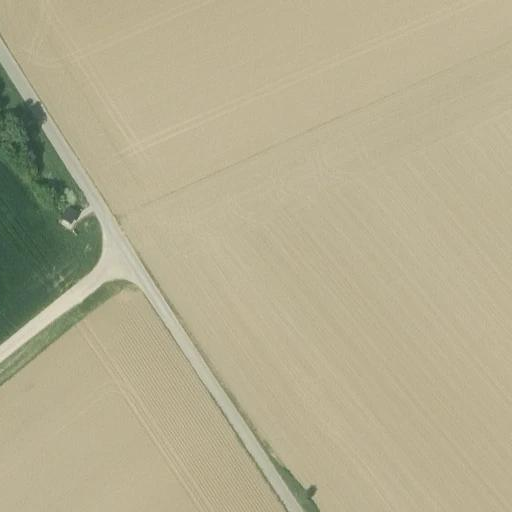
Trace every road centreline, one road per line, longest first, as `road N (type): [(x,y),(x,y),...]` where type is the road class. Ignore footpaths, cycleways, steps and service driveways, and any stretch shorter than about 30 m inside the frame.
road 1 (track): [(0,54),(295,511)]
road 2 (track): [(123,253),(0,354)]
